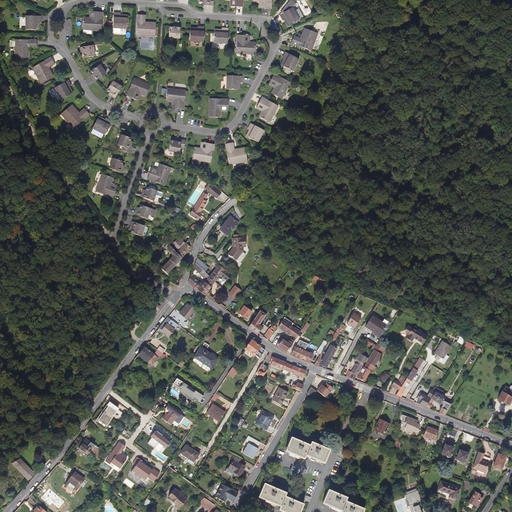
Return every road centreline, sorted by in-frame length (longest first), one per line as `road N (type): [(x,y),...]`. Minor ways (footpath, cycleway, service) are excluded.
road 1 (residential): [(196,15),(252,19),(271,55),(226,129),(163,126)]
road 2 (unclassified): [(110,243),(40,153),(0,75)]
road 3 (residential): [(140,118),(97,102),(65,54),(64,13),(84,0)]
road 4 (residential): [(105,390),(7,511)]
road 5 (residential): [(511,446),(369,390)]
road 6 (residential): [(314,369),(245,491)]
road 7 (residential): [(369,390),(309,511)]
